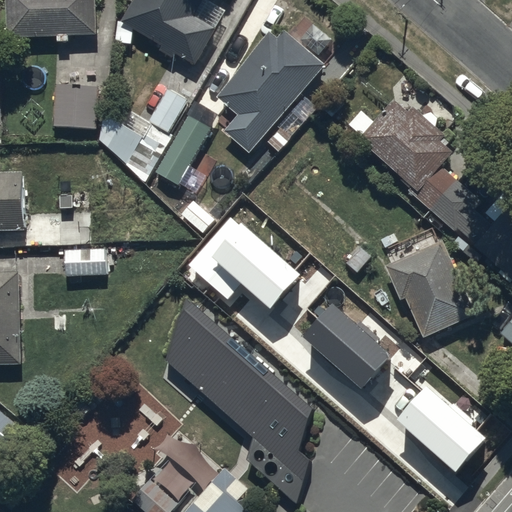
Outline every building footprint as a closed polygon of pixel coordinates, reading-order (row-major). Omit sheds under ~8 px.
[(6,0),(7,43),(59,43),(59,46),(70,46),(70,40),(99,40),(99,0),(6,0)] [(209,0),(138,0),(122,27),(163,52),(158,59),(172,67),(177,59),(194,69),(191,74),(202,80),(206,74),(197,69),(228,16),(207,3),(209,0)] [(285,120),(327,70),(286,36),(280,43),(273,37),(219,101),(241,119),(225,138),(251,159),(268,140),(273,144),(281,133),(285,137),(293,127),(285,120)] [(99,89),(58,87),(56,131),(97,133),(99,89)] [(162,111),(144,141),(107,119),(102,144),(128,168),(149,180),(174,137),(173,137),(191,105),(169,93),(168,95),(156,88),(146,102),(162,111)] [(376,127),(363,115),(350,129),(361,140),(354,147),(414,204),(421,197),(464,237),(455,247),(477,267),(485,258),(491,264),(488,266),(498,275),(501,272),(511,282),(511,208),(493,228),(478,213),(483,207),(443,169),(455,156),(443,145),(447,141),(435,130),(440,124),(431,116),(425,122),(415,112),(410,117),(397,105),(376,127)] [(214,132),(190,118),(156,177),(180,191),(214,132)] [(0,237),(27,238),(27,172),(0,172),(0,237)] [(68,249),(67,279),(108,279),(109,249),(68,249)] [(451,249),(389,272),(401,304),(407,302),(422,341),(477,321),(451,249)] [(0,369),(23,370),(23,277),(0,277),(0,369)] [(511,320),(499,337),(511,347),(511,320)] [(398,342),(341,367),(358,402),(364,400),(381,438),(431,416),(398,342)] [(313,405),(293,427),(316,449),(295,459),(312,495),(316,492),(325,511),(379,511),(387,509),(351,435),(344,438),(313,405)] [(30,438),(0,412),(0,456),(9,464),(30,438)] [(283,443),(252,412),(246,418),(244,415),(232,426),(235,429),(224,439),(255,470),(283,443)] [(196,486),(169,461),(153,478),(181,503),(196,486)] [(188,511),(263,511),(246,496),(250,491),(225,469),(188,511)] [(175,511),(180,507),(150,481),(131,503),(142,511),(175,511)]
